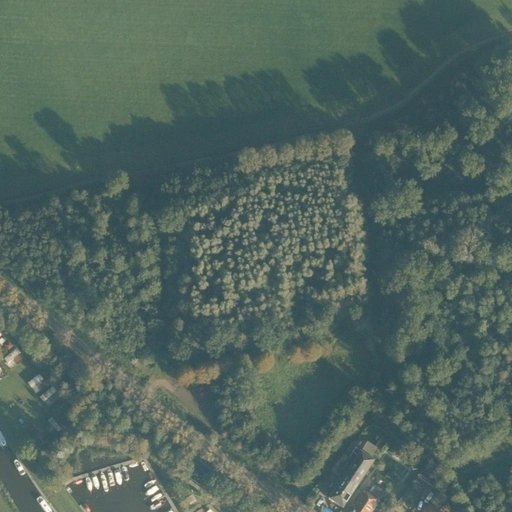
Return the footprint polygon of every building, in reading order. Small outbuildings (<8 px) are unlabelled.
[(9,364),(23,353),(19,348),(5,358),(9,364)] [(29,382),(36,393),(48,386),(41,374),(29,382)] [(74,406),(87,394),(78,384),(65,397),(74,406)] [(44,403),(55,393),(51,388),(39,398),(44,403)] [(54,419),(45,426),(54,437),(63,429),(54,419)] [(341,480),(328,500),(342,509),(374,462),(381,451),(387,442),(381,438),(374,450),(375,451),(370,459),(359,452),(355,449),(348,459),(349,460),(338,478),(341,480)] [(36,451),(44,445),(40,439),(32,446),(36,451)] [(439,477),(425,467),(414,483),(429,493),(436,483),(435,482),(439,477)] [(207,482),(194,472),(189,478),(202,488),(207,482)] [(376,484),(370,492),(380,499),(386,491),(376,484)] [(371,511),(378,503),(366,495),(363,493),(354,506),(351,505),(346,511),(371,511)] [(441,511),(444,509),(435,503),(428,511),(441,511)]
